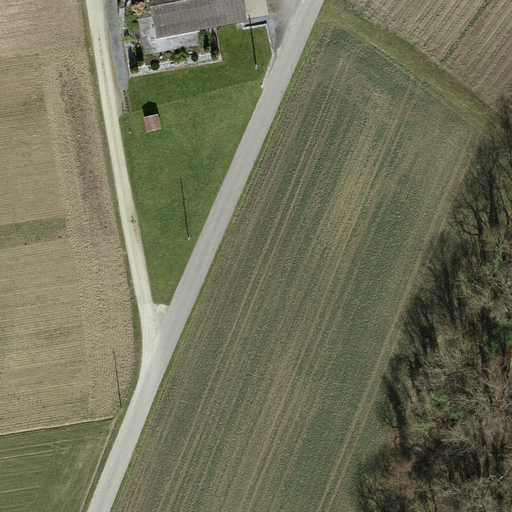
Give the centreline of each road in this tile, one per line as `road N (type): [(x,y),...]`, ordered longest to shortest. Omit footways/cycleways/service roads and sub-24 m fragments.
road 1 (track): [(101,511),(314,0)]
road 2 (track): [(92,0),(158,364)]
